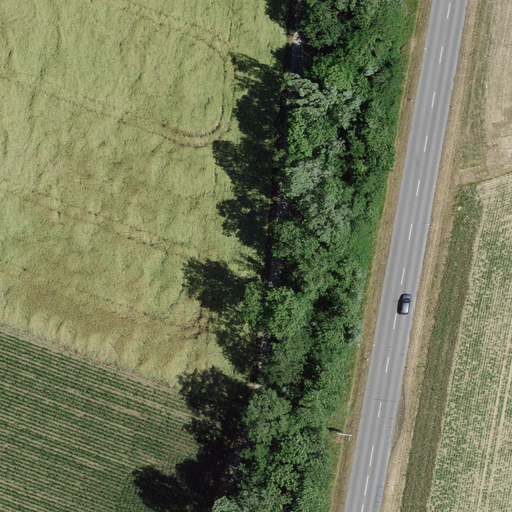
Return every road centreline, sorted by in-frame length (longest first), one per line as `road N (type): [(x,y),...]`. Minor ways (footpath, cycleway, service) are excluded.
road 1 (unclassified): [(306,0),(269,362),(222,511)]
road 2 (secondary): [(359,511),(446,0)]
